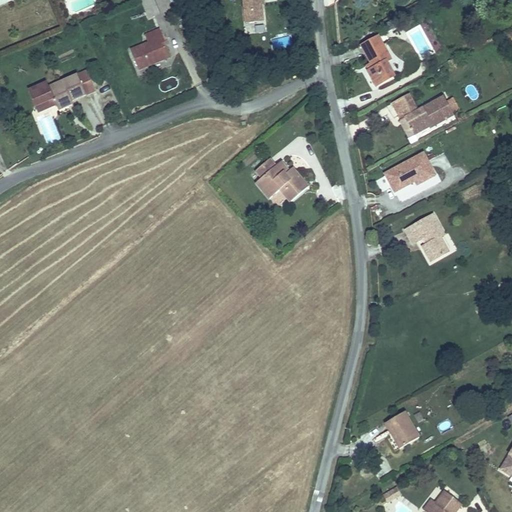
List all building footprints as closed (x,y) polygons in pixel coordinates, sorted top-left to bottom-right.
[(249,0),(250,11),(267,11),(266,0),(249,0)] [(156,32),(140,38),(146,57),(175,45),(172,37),(177,34),(170,16),(153,22),(156,32)] [(375,81),(395,71),(389,57),(393,53),(380,29),(362,38),(374,63),(367,67),(375,81)] [(44,75),(26,83),(32,98),(51,90),(53,96),(54,99),(71,91),(95,81),(86,60),(46,78),(44,75)] [(163,90),(176,88),(175,81),(162,83),(163,90)] [(404,111),(413,130),(432,120),(435,123),(458,112),(447,92),(423,103),(414,87),(396,96),(404,111)] [(51,90),(32,98),(35,105),(53,96),(51,90)] [(71,91),(54,99),(56,103),(73,95),(71,91)] [(407,132),(413,130),(404,111),(398,114),(407,132)] [(417,178),(435,169),(425,149),(387,168),(396,185),(415,175),(417,178)] [(273,161),(266,154),(254,165),(260,172),(256,175),(271,192),(283,182),(293,193),(310,178),(293,159),(290,163),(282,168),(275,159),(273,161)] [(281,154),(275,159),(282,168),(290,163),(281,154)] [(433,243),(437,249),(450,243),(443,229),(447,226),(436,205),(409,219),(415,232),(423,227),(428,225),(432,233),(428,234),(424,237),(428,245),(433,243)] [(428,225),(423,227),(428,234),(432,233),(428,225)] [(431,252),(437,249),(433,243),(428,245),(431,252)] [(402,448),(421,437),(407,411),(387,421),(402,448)] [(511,440),(499,462),(510,468),(511,464),(511,440)] [(454,511),(455,511),(465,499),(448,484),(438,497),(437,497),(439,499),(431,508),(427,511),(454,511)] [(389,503),(402,496),(397,488),(385,495),(389,503)] [(433,493),(425,503),(431,508),(439,499),(437,497),(438,497),(433,493)]
